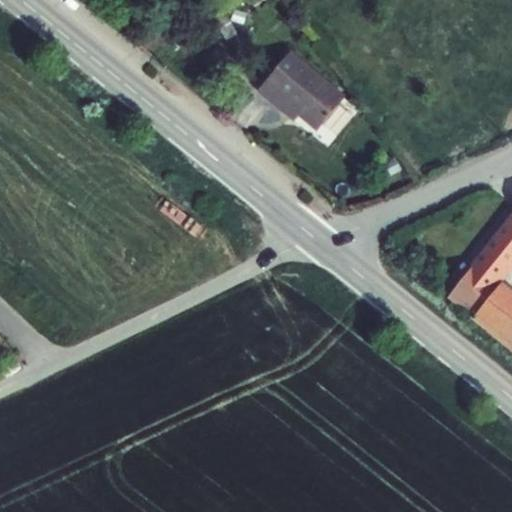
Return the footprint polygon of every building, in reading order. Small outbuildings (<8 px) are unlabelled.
[(138,46),(154,59),(173,35),(202,21),(177,0),(138,46)] [(299,116),(318,131),(345,98),(290,53),(258,91),(282,110),(286,105),(299,116)] [(299,116),(286,105),(282,110),(295,121),(299,116)] [(475,264),(449,297),(511,347),(511,296),(499,287),(511,270),(511,217),(493,241),(475,264)] [(483,232),(464,256),(475,264),(493,241),(483,232)]
